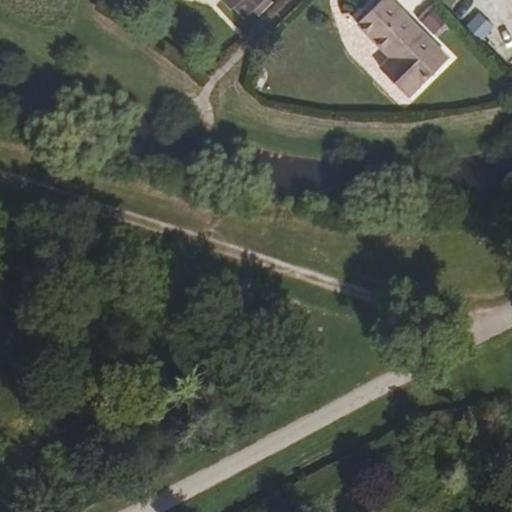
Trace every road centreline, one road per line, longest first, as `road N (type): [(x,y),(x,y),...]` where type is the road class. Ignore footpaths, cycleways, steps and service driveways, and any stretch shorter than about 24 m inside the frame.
road 1 (track): [(511,322),(360,294),(0,177)]
road 2 (track): [(149,511),(415,367)]
